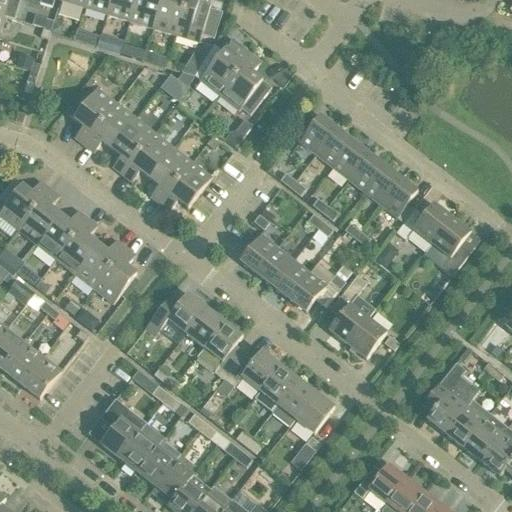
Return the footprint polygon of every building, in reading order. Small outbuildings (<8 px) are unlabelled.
[(0,0),(0,16),(3,17),(15,21),(21,0),(0,0)] [(60,0),(60,2),(61,2),(84,9),(86,0),(60,0)] [(86,0),(84,9),(106,16),(111,0),(86,0)] [(111,0),(106,16),(129,23),(136,0),(111,0)] [(136,0),(129,23),(152,30),(161,0),(136,0)] [(161,0),(152,30),(175,38),(186,0),(161,0)] [(186,0),(175,38),(198,45),(201,35),(213,39),(217,26),(221,13),(210,10),(210,8),(198,4),(198,0),(186,0)] [(46,21),(44,31),(51,33),(54,24),(48,22),(46,21)] [(55,25),(52,34),(61,36),(62,32),(59,26),(55,25)] [(48,42),(51,35),(51,33),(44,31),(41,40),(48,42)] [(74,42),(83,45),(86,35),(77,32),(74,42)] [(214,47),(195,78),(200,83),(200,82),(219,97),(251,56),(241,49),(232,42),(224,52),(223,53),(214,47)] [(110,53),(119,56),(121,50),(112,47),(110,53)] [(251,56),(219,97),(238,112),(240,110),(250,118),(252,116),(256,110),(272,90),(262,82),(252,74),(260,64),(251,56)] [(159,57),(156,67),(165,70),(169,60),(159,57)] [(19,59),(17,68),(30,72),(33,63),(19,59)] [(41,67),(33,65),(30,74),(38,76),(41,67)] [(27,84),(35,86),(38,76),(30,74),(27,84)] [(194,80),(185,76),(179,83),(188,89),(194,80)] [(178,103),(186,90),(171,78),(161,90),(178,103)] [(90,81),(85,87),(90,90),(95,84),(90,81)] [(117,107),(97,92),(83,109),(79,106),(69,118),(84,130),(75,141),(85,148),(117,107)] [(102,144),(112,152),(135,121),(117,107),(85,148),(94,155),(102,144)] [(18,114),(15,124),(21,126),(24,116),(18,114)] [(299,143),(315,156),(336,130),(319,117),(299,143)] [(122,160),(114,171),(123,178),(155,136),(135,121),(112,152),(122,160)] [(315,156),(332,169),(352,143),(336,130),(315,156)] [(235,149),(244,138),(237,132),(235,134),(231,135),(226,142),(235,149)] [(140,174),(150,181),(174,151),(155,136),(123,178),(132,185),(140,174)] [(214,153),(219,147),(212,141),(207,147),(214,153)] [(332,169),(348,181),(368,155),(352,143),(332,169)] [(151,200),(161,207),(193,166),(174,151),(150,181),(160,189),(151,200)] [(348,181),(364,194),(384,168),(368,155),(348,181)] [(212,180),(193,166),(161,207),(169,214),(178,203),(188,211),(212,180)] [(364,194),(380,207),(400,181),(384,168),(364,194)] [(289,190),(295,183),(285,175),(279,183),(289,190)] [(8,206),(0,216),(19,232),(51,191),(41,184),(33,194),(23,187),(15,180),(0,199),(8,206)] [(417,194),(400,181),(380,207),(397,220),(417,194)] [(295,183),(289,190),(299,198),(305,190),(295,183)] [(19,232),(38,247),(62,217),(52,209),(60,198),(51,191),(19,232)] [(321,215),(327,208),(318,201),(312,208),(321,215)] [(415,211),(396,236),(406,243),(408,240),(426,254),(431,246),(451,221),(433,206),(424,218),(415,211)] [(327,208),(321,215),(333,224),(338,217),(327,208)] [(264,212),(259,218),(267,224),(272,218),(264,212)] [(38,247),(57,261),(89,221),(79,213),(70,224),(62,217),(38,247)] [(316,231),(322,223),(313,217),(308,224),(316,231)] [(259,218),(254,226),(264,233),(269,226),(267,224),(259,218)] [(57,261),(76,276),(99,246),(89,238),(97,228),(89,221),(57,261)] [(426,254),(423,257),(441,270),(442,271),(452,279),(469,256),(459,249),(470,234),(451,221),(432,246),(426,254)] [(322,223),(316,231),(328,240),(334,232),(322,223)] [(354,240),(359,233),(350,226),(345,233),(354,240)] [(359,233),(354,240),(365,249),(370,242),(359,233)] [(239,262),(256,275),(276,250),(259,237),(239,262)] [(76,276),(95,291),(126,250),(116,243),(108,253),(99,246),(76,276)] [(137,276),(127,268),(135,257),(126,250),(95,291),(114,306),(137,276)] [(256,275),(272,288),(292,262),(276,250),(256,275)] [(385,269),(389,264),(388,259),(382,254),(376,262),(385,269)] [(272,288),(288,300),(308,275),(292,262),(272,288)] [(16,275),(23,280),(29,272),(23,267),(16,275)] [(325,288),(308,275),(288,300),(305,313),(325,288)] [(16,282),(9,276),(4,283),(11,289),(16,282)] [(346,285),(336,277),(330,284),(340,292),(346,285)] [(367,285),(357,278),(343,297),(352,304),(357,298),(367,285)] [(12,289),(3,301),(10,306),(15,301),(24,289),(24,288),(16,282),(11,289),(12,289)] [(40,283),(35,289),(42,295),(45,297),(50,290),(47,288),(40,283)] [(171,298),(151,325),(161,333),(169,322),(187,336),(207,311),(189,296),(181,306),(171,298)] [(349,307),(329,332),(348,347),(368,321),(375,312),(357,298),(352,304),(350,307),(349,307)] [(40,311),(47,317),(52,310),(44,304),(40,311)] [(69,306),(65,311),(74,317),(77,313),(69,306)] [(55,323),(60,317),(60,316),(52,310),(47,317),(55,323)] [(187,336),(205,350),(225,325),(207,311),(187,336)] [(82,324),(86,319),(80,315),(76,319),(82,324)] [(348,347),(366,361),(386,335),(368,321),(348,347)] [(243,339),(225,325),(205,350),(197,360),(215,374),(214,375),(224,383),(245,356),(235,349),(243,339)] [(490,353),(505,334),(496,327),(481,346),(490,353)] [(0,341),(0,370),(4,373),(25,346),(7,332),(0,341)] [(76,339),(84,345),(89,338),(81,332),(76,339)] [(383,346),(394,354),(400,347),(389,339),(383,346)] [(4,373),(22,387),(43,360),(25,346),(4,373)] [(239,384),(242,380),(261,394),(280,369),(262,355),(255,364),(245,356),(224,383),(234,390),(238,384),(239,384)] [(39,401),(61,374),(43,360),(22,387),(39,401)] [(425,404),(434,412),(427,421),(445,436),(472,402),(471,402),(479,392),(472,386),(471,388),(460,379),(466,372),(456,364),(425,404)] [(483,372),(491,378),(496,372),(488,366),(483,372)] [(280,369),(261,394),(255,401),(273,415),(278,407),(298,382),(280,369)] [(172,392),(178,384),(160,370),(154,378),(172,392)] [(499,384),(504,378),(496,372),(491,378),(499,384)] [(273,415),(272,416),(290,430),(296,421),(316,396),(298,382),(278,407),(273,415)] [(152,397),(163,406),(169,397),(158,389),(152,397)] [(335,411),(316,396),(296,421),(315,436),(335,411)] [(174,414),(181,406),(169,397),(163,406),(174,414)] [(445,436),(464,450),(490,416),(472,402),(445,436)] [(101,423),(114,433),(102,448),(119,462),(139,436),(146,427),(130,414),(117,403),(101,423)] [(464,450),(482,464),(508,431),(490,416),(464,450)] [(188,425),(199,434),(205,425),(194,417),(188,425)] [(217,434),(205,425),(199,434),(217,448),(223,440),(217,434)] [(139,436),(119,462),(137,476),(163,443),(164,441),(146,427),(139,436)] [(500,478),(504,473),(504,472),(511,460),(511,434),(508,431),(482,464),(500,478)] [(236,442),(246,449),(251,442),(242,434),(236,442)] [(311,439),(306,446),(307,447),(315,454),(321,446),(311,439)] [(246,449),(255,457),(261,449),(251,442),(246,449)] [(137,476),(155,490),(175,465),(181,457),(163,443),(137,476)] [(230,445),(224,453),(235,462),(241,453),(230,445)] [(246,470),(253,462),(241,453),(235,462),(246,470)] [(155,490),(151,496),(168,509),(172,504),(173,504),(179,497),(189,485),(190,486),(194,480),(190,476),(175,465),(155,490)] [(354,495),(355,497),(362,502),(370,492),(376,497),(386,505),(405,480),(387,467),(381,475),(374,469),(354,495)] [(168,509),(171,511),(195,511),(214,489),(210,493),(194,480),(190,486),(189,485),(173,504),(172,504),(168,509)] [(386,505),(380,511),(409,511),(421,497),(423,495),(405,480),(392,497),(386,505)] [(195,511),(223,511),(231,502),(214,489),(195,511)] [(409,511),(438,511),(441,509),(426,497),(423,495),(421,497),(409,511)] [(263,511),(256,507),(252,511),(243,511),(231,502),(223,511),(263,511)]
